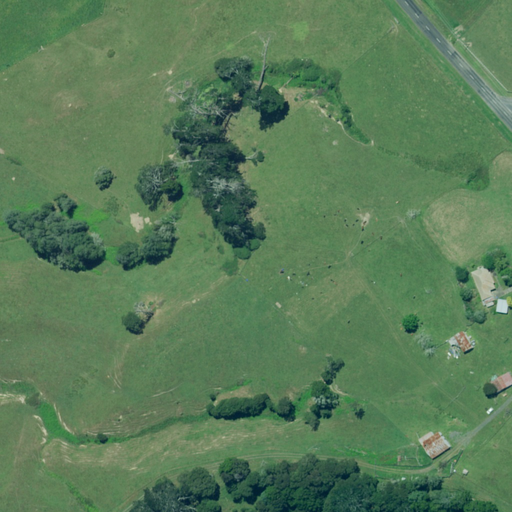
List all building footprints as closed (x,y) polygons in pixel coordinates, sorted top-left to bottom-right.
[(492,273),(489,266),(474,272),(486,301),(496,297),(493,291),(500,288),(493,272),(492,273)] [(511,301),(500,299),(499,312),(509,313),(511,301)] [(477,347),(467,331),(451,340),(456,350),(463,347),(466,353),(477,347)] [(511,385),(511,373),(491,384),(497,394),(511,385)] [(452,447),(441,432),(436,436),(433,432),(421,440),(435,459),(452,447)]
